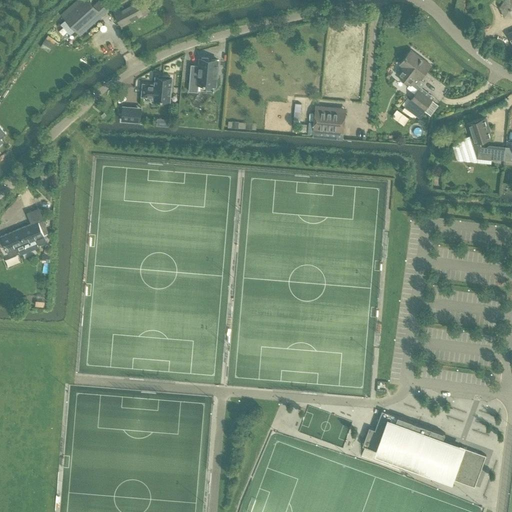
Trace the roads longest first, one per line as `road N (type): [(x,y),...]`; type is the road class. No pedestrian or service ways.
road 1 (unclassified): [(0,196),(90,100),(164,54),(375,0)]
road 2 (unclassified): [(511,76),(417,0)]
